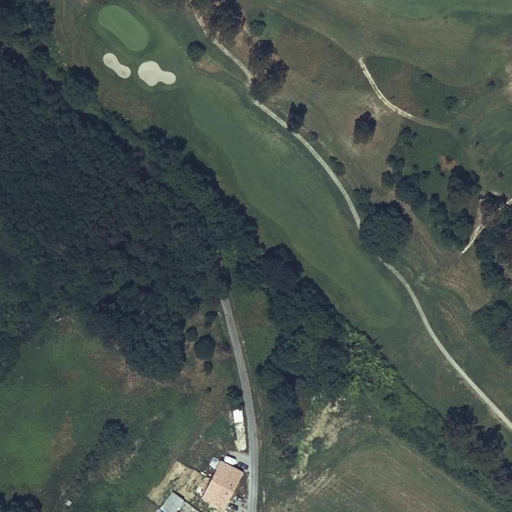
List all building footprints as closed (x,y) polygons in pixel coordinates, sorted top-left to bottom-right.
[(339,392),(327,410),(340,419),(352,401),(339,392)] [(208,441),(201,452),(224,464),(230,452),(208,441)] [(224,464),(201,452),(183,487),(203,497),(203,498),(223,508),(242,473),(224,464)] [(172,492),(168,498),(177,505),(181,499),(172,492)] [(171,511),(177,505),(168,498),(160,509),(164,511),(171,511)]
